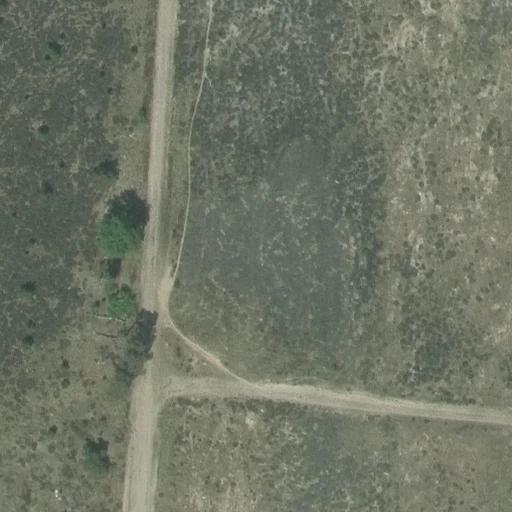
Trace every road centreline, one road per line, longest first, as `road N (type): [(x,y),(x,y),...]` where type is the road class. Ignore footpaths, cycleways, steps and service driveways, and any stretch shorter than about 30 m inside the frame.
road 1 (track): [(137,389),(160,0)]
road 2 (track): [(137,389),(511,425)]
road 3 (track): [(131,511),(137,389)]
